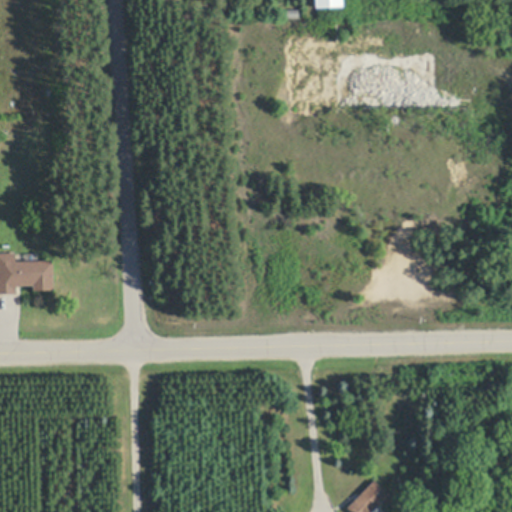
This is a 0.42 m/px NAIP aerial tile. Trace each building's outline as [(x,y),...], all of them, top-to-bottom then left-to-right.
[(339,7),(338,0),(311,0),(312,8),(339,7)] [(299,16),(287,16),(287,9),(299,8),(299,16)] [(0,118),(32,117),(32,128),(0,128),(0,118)] [(0,252),(16,252),(16,260),(53,259),(54,287),(34,288),(33,283),(20,283),(20,285),(17,285),(17,292),(0,292),(0,252)] [(389,492),(370,511),(354,511),(348,506),(375,478),(389,492)]
